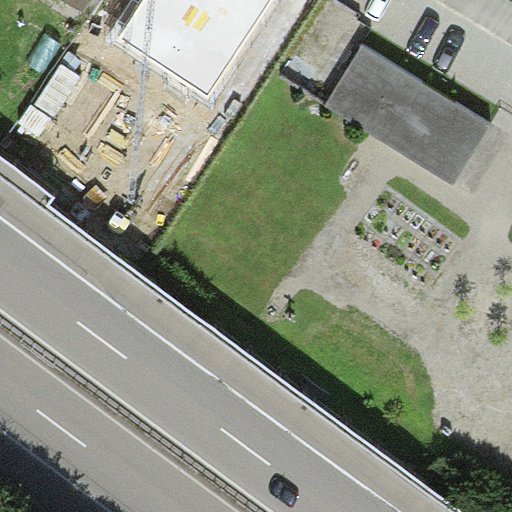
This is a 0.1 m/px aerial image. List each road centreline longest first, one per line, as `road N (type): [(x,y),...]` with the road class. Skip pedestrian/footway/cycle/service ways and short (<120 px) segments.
road 1 (motorway): [(337,511),(0,260)]
road 2 (motorway): [(0,381),(174,511)]
